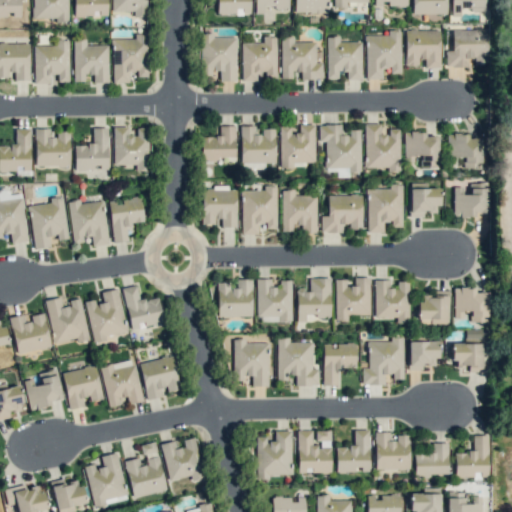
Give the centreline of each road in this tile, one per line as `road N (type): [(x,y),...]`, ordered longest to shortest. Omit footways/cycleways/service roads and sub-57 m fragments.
road 1 (residential): [(173,0),(174,257),(238,511)]
road 2 (residential): [(0,283),(174,257),(461,254)]
road 3 (residential): [(458,102),(0,107)]
road 4 (residential): [(460,408),(210,411),(24,449)]
road 5 (residential): [(511,134),(504,172),(511,288)]
